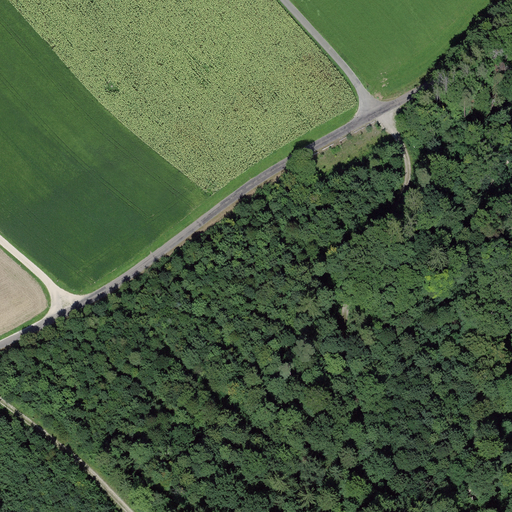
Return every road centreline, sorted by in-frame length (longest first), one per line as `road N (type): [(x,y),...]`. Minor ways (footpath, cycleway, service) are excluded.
road 1 (track): [(511,13),(434,84),(270,171),(101,292),(0,345)]
road 2 (track): [(282,0),(352,76),(408,163),(406,188),(357,269),(344,313),(343,349),(364,454),(339,511)]
road 3 (track): [(128,511),(85,465),(0,399)]
